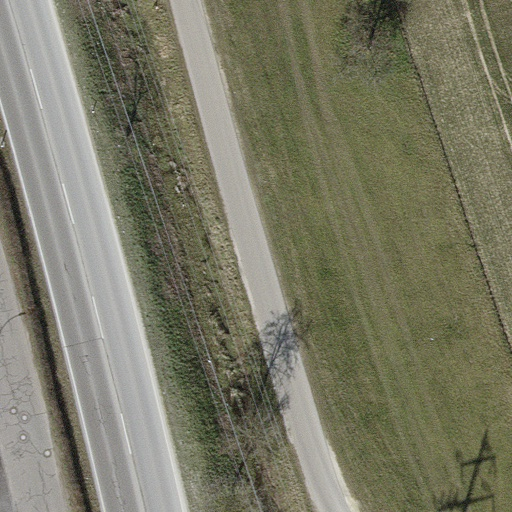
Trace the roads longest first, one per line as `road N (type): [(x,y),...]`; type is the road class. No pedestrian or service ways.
road 1 (unclassified): [(194,0),(321,470),(342,511)]
road 2 (primary): [(149,511),(20,0)]
road 3 (residential): [(0,394),(27,511)]
